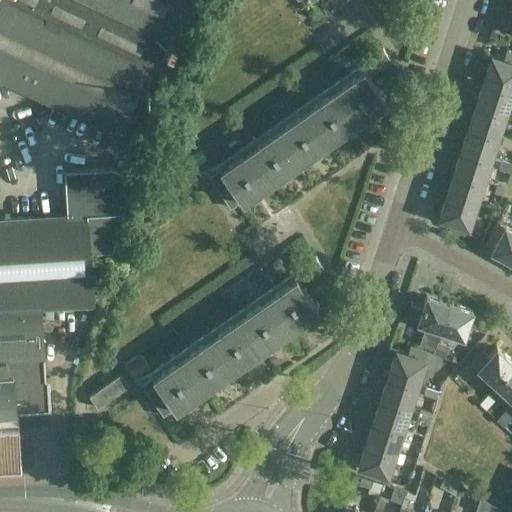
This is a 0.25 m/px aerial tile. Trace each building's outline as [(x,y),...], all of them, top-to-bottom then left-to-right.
[(179,45),(82,0),(0,0),(0,80),(146,148),(179,45)] [(82,0),(179,45),(193,0),(82,0)] [(490,57),(482,80),(510,89),(511,82),(511,55),(503,52),(501,60),(490,57)] [(361,68),(219,167),(224,174),(228,180),(233,187),(238,193),(242,200),(384,100),(361,68)] [(482,80),(475,103),(503,112),(510,89),(482,80)] [(475,103),(468,125),(496,134),(503,112),(475,103)] [(468,125),(460,148),(488,157),(496,134),(468,125)] [(460,148),(453,171),(481,180),(488,157),(460,148)] [(187,166),(181,170),(189,182),(196,177),(187,166)] [(219,167),(208,175),(212,182),(224,174),(219,167)] [(0,412),(14,411),(14,410),(48,408),(46,378),(43,378),(39,308),(92,305),(88,250),(110,249),(123,210),(134,178),(112,168),(63,170),(66,215),(0,219),(0,412)] [(183,186),(189,182),(181,170),(175,174),(183,186)] [(453,171),(446,193),(474,202),(481,180),(453,171)] [(177,191),(183,186),(175,174),(169,179),(177,191)] [(224,174),(212,182),(217,188),(228,180),(224,174)] [(169,179),(162,183),(171,195),(177,191),(169,179)] [(233,187),(228,180),(217,188),(222,195),(233,187)] [(162,183),(156,188),(164,199),(171,195),(162,183)] [(238,193),(233,187),(222,195),(226,201),(238,193)] [(238,193),(226,201),(231,208),(242,200),(238,193)] [(474,202),(446,193),(438,217),(450,221),(447,228),(464,234),(474,202)] [(489,251),(511,263),(511,262),(511,230),(496,222),(488,237),(495,241),(489,251)] [(96,286),(106,289),(110,276),(100,273),(96,286)] [(295,276),(152,376),(156,383),(161,389),(165,395),(170,402),(174,408),(317,308),(295,276)] [(417,322),(441,329),(450,302),(426,294),(417,322)] [(450,302),(441,329),(464,337),(473,309),(450,302)] [(396,349),(388,372),(417,382),(426,352),(427,351),(424,350),(409,345),(407,352),(396,349)] [(471,363),(495,386),(511,367),(511,360),(496,347),(489,355),(483,350),(471,363)] [(131,382),(148,370),(137,355),(120,367),(131,382)] [(511,367),(495,386),(511,400),(511,367)] [(388,372),(380,395),(409,405),(417,382),(388,372)] [(120,374),(113,378),(122,390),(128,386),(120,374)] [(152,376),(140,384),(145,391),(156,383),(152,376)] [(113,378),(107,383),(115,394),(122,390),(113,378)] [(107,383),(101,387),(109,399),(115,394),(107,383)] [(156,383),(145,391),(149,397),(161,389),(156,383)] [(101,387),(94,391),(103,403),(109,399),(101,387)] [(149,397),(154,403),(165,395),(161,389),(149,397)] [(94,391),(88,396),(96,408),(103,403),(94,391)] [(165,395),(154,403),(158,410),(170,402),(165,395)] [(380,395),(373,418),(402,427),(409,405),(380,395)] [(174,408),(170,402),(158,410),(163,416),(174,408)] [(373,418),(366,440),(394,450),(402,427),(373,418)] [(0,474),(24,472),(22,450),(21,428),(0,429),(0,474)] [(394,450),(366,440),(358,464),(386,474),(394,450)] [(479,498),(474,511),(486,511),(489,504),(479,498)] [(380,511),(384,501),(377,499),(373,511),(380,511)]
